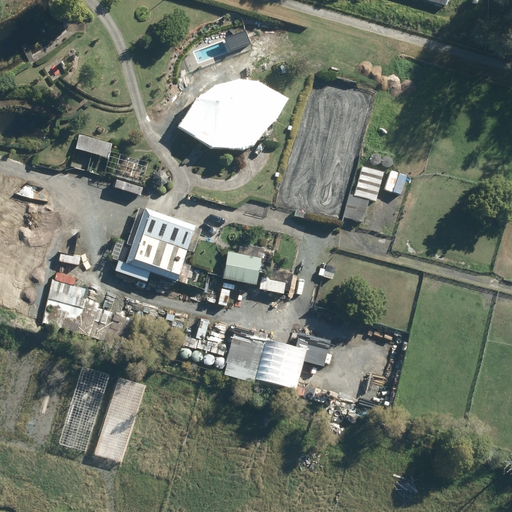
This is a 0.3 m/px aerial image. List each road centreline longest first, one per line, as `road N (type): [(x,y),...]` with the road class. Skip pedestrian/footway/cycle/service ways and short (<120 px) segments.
road 1 (unknown): [(0,157),(168,198)]
road 2 (unknown): [(102,0),(124,31),(149,116),(164,138)]
